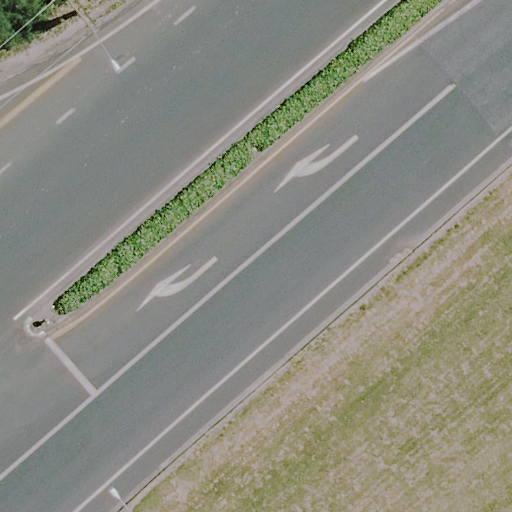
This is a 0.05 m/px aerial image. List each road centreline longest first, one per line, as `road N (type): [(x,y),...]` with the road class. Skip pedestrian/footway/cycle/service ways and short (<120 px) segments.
road 1 (secondary): [(511,30),(0,478)]
road 2 (secondary): [(0,221),(279,0)]
